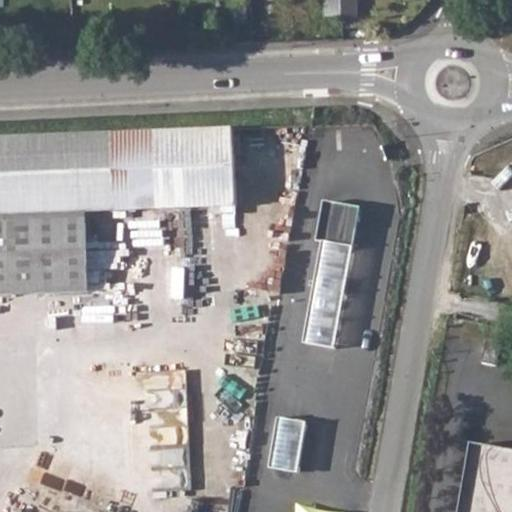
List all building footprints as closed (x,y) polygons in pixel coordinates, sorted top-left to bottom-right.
[(325,0),(326,14),(341,13),(340,0),(325,0)] [(356,0),(340,0),(341,13),(357,13),(356,0)] [(239,129),(0,137),(0,293),(91,291),(88,211),(155,209),(155,222),(240,221),(239,129)] [(511,160),(489,162),(490,175),(511,173),(511,160)] [(306,344),(336,350),(362,215),(332,209),(306,344)] [(488,338),(485,361),(499,364),(503,340),(488,338)] [(281,417),(272,468),(300,473),(310,422),(281,417)] [(511,511),(511,448),(475,443),(462,511),(511,511)]
